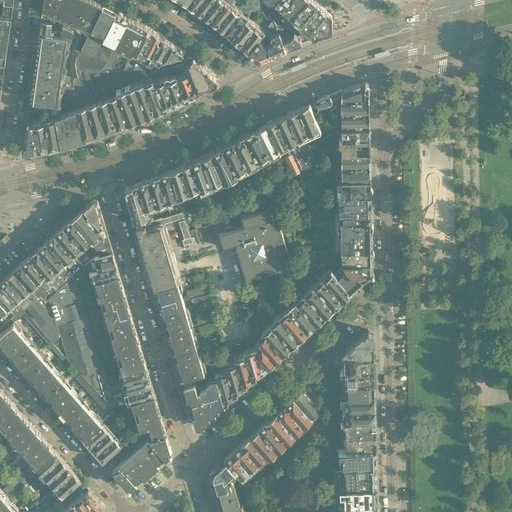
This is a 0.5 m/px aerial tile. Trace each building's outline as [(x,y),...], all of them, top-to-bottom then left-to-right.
[(13,0),(3,0),(2,13),(12,14),(13,0)] [(43,0),(43,7),(91,27),(102,3),(96,0),(43,0)] [(189,0),(187,3),(194,8),(201,0),(189,0)] [(201,0),(194,8),(202,14),(213,0),(201,0)] [(210,19),(225,0),(213,0),(202,14),(210,19)] [(217,25),(234,4),(233,3),(236,0),(225,0),(210,19),(217,25)] [(283,9),(289,0),(274,0),(273,2),(282,8),(283,9)] [(303,0),(289,0),(283,9),(292,16),(303,0)] [(300,23),(317,3),(313,0),(303,0),(292,16),(291,16),(296,20),(300,23)] [(116,9),(102,3),(91,27),(81,47),(95,54),(102,38),(114,44),(115,42),(128,15),(116,9)] [(310,30),(326,10),(317,3),(300,23),(299,25),(302,28),(297,34),(294,31),(290,36),(285,31),(282,32),(280,29),(279,31),(286,47),(301,41),(312,36),(310,30)] [(234,4),(217,25),(224,30),(241,9),(234,4)] [(123,46),(115,42),(114,44),(102,38),(95,54),(81,47),(91,27),(43,7),(41,17),(47,18),(54,20),(53,27),(54,27),(53,33),(66,35),(57,102),(55,114),(76,107),(87,104),(97,100),(107,96),(118,93),(116,89),(126,85),(134,82),(138,80),(134,70),(132,70),(130,71),(127,70),(127,66),(123,66),(123,70),(112,69),(112,68),(123,46)] [(300,23),(296,20),(291,16),(292,16),(283,9),(282,8),(278,14),(276,12),(272,17),(273,18),(279,31),(280,29),(282,32),(285,31),(290,36),(294,31),(297,34),(302,28),(299,25),(300,23)] [(241,9),(224,30),(231,36),(248,15),(241,9)] [(332,15),(326,10),(310,30),(312,36),(332,29),(332,15)] [(0,61),(5,62),(12,14),(2,13),(0,12),(0,61)] [(131,50),(145,24),(128,15),(115,42),(123,46),(131,50)] [(248,15),(231,36),(240,43),(256,22),(248,15)] [(57,102),(66,35),(53,33),(54,27),(53,27),(54,20),(47,18),(41,17),(30,99),(57,102)] [(286,47),(279,31),(273,18),(267,26),(269,30),(278,51),(286,47)] [(259,37),(260,36),(261,36),(265,31),(265,29),(256,22),(240,43),(247,50),(259,37)] [(154,29),(145,24),(131,50),(139,55),(140,56),(154,29)] [(162,34),(154,29),(140,56),(148,60),(162,34)] [(278,51),(269,30),(265,31),(267,41),(267,43),(271,54),(278,51)] [(172,41),(162,34),(148,60),(151,62),(153,58),(159,62),(161,58),(172,41)] [(259,37),(247,50),(250,52),(257,58),(261,59),(271,54),(267,43),(259,37)] [(186,51),(172,41),(161,58),(162,59),(180,53),(183,56),(186,51)] [(185,60),(188,70),(196,91),(201,89),(203,88),(205,87),(216,81),(217,76),(190,53),(185,60)] [(185,96),(177,74),(174,66),(173,66),(172,62),(160,67),(164,76),(174,102),(185,96)] [(146,75),(144,69),(146,70),(149,64),(145,63),(142,69),(140,70),(139,70),(142,76),(146,75)] [(489,79),(493,81),(493,79),(501,83),(506,73),(498,69),(499,67),(496,66),(494,70),(489,67),(486,73),(491,75),(489,79)] [(188,70),(177,74),(185,96),(196,91),(188,70)] [(174,102),(164,76),(154,80),(164,106),(174,102)] [(164,106),(154,80),(153,77),(144,81),(155,110),(163,107),(164,106)] [(155,110),(144,81),(143,81),(142,78),(138,80),(134,82),(146,113),(155,110)] [(365,80),(342,89),(330,94),(333,102),(342,99),(369,98),(368,83),(365,80)] [(146,113),(134,82),(126,85),(137,116),(146,113)] [(137,116),(126,85),(116,89),(118,93),(128,120),(137,116)] [(128,120),(118,93),(107,96),(116,125),(128,120)] [(330,94),(317,99),(319,106),(333,102),(330,94)] [(116,125),(107,96),(97,100),(105,129),(116,125)] [(369,98),(342,99),(342,112),(369,111),(369,98)] [(314,108),(319,106),(317,99),(311,102),(314,108)] [(97,100),(87,104),(94,133),(105,129),(97,100)] [(309,103),(297,108),(309,134),(320,130),(309,103)] [(87,104),(76,107),(82,137),(94,133),(87,104)] [(82,137),(76,107),(55,114),(59,144),(82,137)] [(297,108),(291,110),(285,113),(297,137),(298,139),(309,134),(297,108)] [(26,152),(37,149),(34,120),(33,120),(33,110),(29,110),(23,149),(26,152)] [(369,124),(369,111),(342,112),(342,119),(340,119),(340,124),(341,125),(342,125),(369,124)] [(276,118),(302,170),(303,172),(311,165),(298,139),(297,137),(285,113),(276,118)] [(55,114),(44,117),(49,146),(59,144),(55,114)] [(49,146),(44,117),(37,119),(37,116),(34,117),(34,120),(37,149),(49,146)] [(266,123),(278,147),(281,151),(283,156),(292,174),(293,174),(295,177),(299,174),(298,172),(302,170),(276,118),(268,121),(266,123)] [(278,147),(266,123),(255,129),(270,157),(270,156),(281,151),(278,147)] [(369,124),(342,125),(341,125),(342,132),(340,132),(340,138),(370,137),(369,124)] [(253,129),(244,134),(259,162),(263,160),(270,157),(255,129),(253,129)] [(259,162),(244,134),(233,140),(248,168),(253,165),(255,169),(261,166),(259,162)] [(370,137),(340,138),(338,138),(339,143),(342,143),(342,152),(370,152),(370,137)] [(237,174),(239,173),(241,177),(250,173),(248,168),(233,140),(228,143),(222,145),(237,174)] [(222,145),(216,148),(211,151),(224,180),(234,175),(236,179),(240,178),(237,174),(222,145)] [(201,155),(213,185),(220,206),(209,209),(213,223),(230,218),(226,200),(232,199),(224,180),(211,151),(201,155)] [(370,165),(370,152),(342,152),(340,152),(340,158),(341,166),(370,165)] [(213,185),(201,155),(191,160),(201,187),(202,190),(213,185)] [(270,157),(263,160),(268,168),(275,165),(270,156),(270,157)] [(191,160),(181,164),(190,192),(201,187),(191,160)] [(181,164),(170,169),(178,194),(178,197),(190,192),(181,164)] [(269,180),(261,166),(255,169),(253,165),(248,168),(257,186),(269,180)] [(370,179),(370,165),(341,166),(341,172),(341,178),(337,178),(337,180),(370,179)] [(178,194),(170,169),(160,173),(168,202),(171,201),(173,207),(180,204),(178,197),(178,194)] [(168,202),(160,173),(148,177),(156,202),(157,205),(168,202)] [(142,180),(138,181),(145,208),(147,207),(150,207),(149,203),(156,202),(148,177),(142,180)] [(371,193),(370,179),(337,180),(337,185),(337,193),(371,193)] [(125,189),(136,224),(150,220),(147,207),(145,208),(138,181),(127,185),(125,189)] [(205,198),(202,190),(201,187),(190,192),(194,202),(205,198)] [(371,206),(371,199),(371,193),(337,193),(330,193),(330,198),(338,198),(338,199),(339,207),(371,206)] [(81,209),(103,233),(104,236),(108,235),(97,199),(94,197),(81,209)] [(219,232),(223,247),(235,243),(246,280),(260,276),(259,272),(264,270),(265,274),(287,268),(283,254),(288,253),(280,224),(275,226),(269,207),(263,209),(262,206),(247,210),(248,214),(241,216),(244,225),(233,228),(232,225),(225,227),(226,230),(219,232)] [(371,206),(339,207),(337,207),(337,212),(339,212),(339,220),(371,220),(371,206)] [(81,209),(71,217),(89,238),(91,239),(97,233),(99,236),(103,233),(81,209)] [(156,220),(158,225),(183,217),(182,212),(156,220)] [(89,238),(71,217),(63,225),(81,246),(82,247),(87,243),(86,241),(89,238)] [(190,236),(188,230),(184,219),(179,221),(184,238),(190,236)] [(371,220),(339,220),(335,221),(336,235),(372,234),(371,220)] [(136,225),(139,234),(154,285),(179,278),(174,261),(176,261),(173,251),(171,251),(165,233),(168,232),(166,226),(151,231),(149,222),(136,225)] [(63,225),(54,232),(72,253),(81,246),(63,225)] [(54,232),(46,240),(64,260),(72,253),(54,232)] [(104,236),(103,233),(99,236),(97,233),(91,239),(93,242),(99,255),(113,251),(108,235),(104,236)] [(372,248),(372,234),(336,235),(336,248),(342,248),(372,248)] [(188,243),(192,241),(191,237),(182,239),(185,248),(190,247),(188,243)] [(46,240),(37,248),(55,268),(64,260),(46,240)] [(37,248),(29,255),(46,275),(55,268),(37,248)] [(308,248),(297,248),(300,262),(308,262),(308,248)] [(372,261),(372,248),(342,248),(342,256),(342,262),(372,261)] [(113,251),(99,255),(93,257),(90,260),(93,269),(116,262),(113,251)] [(102,367),(89,323),(87,316),(87,315),(78,282),(89,270),(93,269),(90,260),(83,265),(72,253),(64,260),(55,268),(67,281),(51,294),(46,289),(53,283),(46,275),(39,282),(32,288),(24,295),(16,302),(9,308),(18,318),(25,311),(52,342),(60,335),(62,342),(55,345),(61,352),(65,351),(67,358),(110,405),(127,400),(125,391),(111,395),(103,367),(102,367)] [(29,255),(21,262),(39,282),(46,275),(29,255)] [(372,261),(342,262),(347,268),(345,270),(344,269),(343,268),(342,268),(341,268),(340,269),(339,269),(339,270),(338,270),(338,271),(338,272),(338,273),(338,274),(339,275),(337,276),(351,291),(372,272),(372,261)] [(21,262),(14,268),(32,288),(39,282),(21,262)] [(116,262),(93,269),(89,270),(92,280),(95,279),(96,279),(119,272),(116,262)] [(32,288),(14,268),(6,275),(24,295),(32,288)] [(351,291),(337,276),(331,268),(322,276),(342,299),(351,291)] [(96,279),(95,279),(98,288),(122,281),(119,272),(96,279)] [(24,295),(6,275),(0,280),(0,282),(16,302),(24,295)] [(342,299),(322,276),(313,284),(333,307),(342,299)] [(181,277),(179,278),(154,285),(154,287),(165,322),(188,316),(177,280),(181,279),(181,277)] [(122,281),(98,288),(107,317),(130,310),(122,281)] [(0,297),(7,306),(9,308),(16,302),(0,282),(0,297)] [(333,307),(313,284),(304,292),(324,315),(333,307)] [(186,291),(188,297),(206,291),(204,285),(186,291)] [(90,291),(84,293),(88,308),(94,306),(90,291)] [(324,315),(304,292),(295,300),(316,322),(324,315)] [(209,294),(190,299),(192,305),(210,300),(209,294)] [(316,322),(295,300),(287,307),(307,330),(316,322)] [(282,311),(279,314),(278,315),(299,337),(307,330),(287,307),(282,311)] [(102,331),(95,309),(89,311),(95,333),(102,331)] [(136,328),(133,319),(130,310),(107,317),(112,335),(136,328)] [(196,317),(198,323),(216,318),(214,312),(196,317)] [(64,356),(27,314),(24,317),(61,358),(64,356)] [(299,337),(278,315),(270,322),(290,345),(299,337)] [(188,316),(165,322),(173,350),(196,344),(188,316)] [(11,317),(0,327),(0,332),(14,320),(11,317)] [(13,321),(0,333),(0,342),(8,352),(26,336),(13,321)] [(217,321),(198,326),(200,332),(218,327),(217,321)] [(290,345),(270,322),(262,329),(264,331),(282,352),(290,345)] [(146,364),(141,347),(136,328),(112,335),(122,371),(146,364)] [(374,355),(373,331),(368,329),(343,351),(344,353),(352,353),(352,355),(374,355)] [(282,352),(264,331),(261,334),(257,337),(260,340),(260,343),(256,346),(261,371),(274,359),(282,352)] [(65,379),(45,357),(26,336),(8,352),(47,395),(65,379)] [(104,337),(97,339),(104,361),(110,359),(104,337)] [(236,341),(219,346),(220,350),(237,345),(236,341)] [(196,344),(173,350),(181,377),(204,371),(196,344)] [(261,371),(256,346),(248,348),(244,349),(245,351),(245,352),(245,353),(251,376),(256,375),(256,372),(261,371)] [(374,368),(374,355),(352,355),(352,353),(344,353),(343,351),(343,368),(345,368),(374,368)] [(251,376),(245,353),(245,352),(233,355),(235,361),(236,361),(242,385),(247,384),(246,381),(252,379),(251,376)] [(242,385),(236,361),(235,361),(229,362),(225,364),(225,366),(226,369),(233,393),(238,392),(237,389),(243,387),(242,385)] [(146,364),(122,371),(126,382),(149,375),(146,364)] [(374,381),(374,368),(345,368),(343,368),(341,368),(341,374),(342,374),(342,381),(374,381)] [(211,369),(182,377),(183,382),(212,374),(211,369)] [(215,372),(216,377),(224,401),(229,400),(228,397),(234,395),(233,393),(226,369),(215,372)] [(110,406),(80,372),(75,377),(105,410),(110,406)] [(126,382),(128,390),(128,391),(152,384),(149,375),(126,382)] [(196,386),(195,381),(183,385),(195,425),(199,426),(206,419),(206,418),(210,416),(209,414),(215,412),(214,410),(219,408),(218,405),(224,404),(224,401),(216,377),(209,379),(210,381),(206,382),(207,385),(202,387),(201,385),(196,386)] [(83,400),(65,379),(47,395),(66,416),(83,400)] [(375,394),(374,381),(342,381),(342,388),(340,388),(340,394),(375,394)] [(152,384),(128,391),(128,390),(125,391),(127,400),(128,401),(132,400),(155,393),(152,384)] [(0,387),(0,421),(17,406),(0,387)] [(302,387),(293,395),(312,417),(322,409),(302,387)] [(155,393),(132,400),(140,427),(149,424),(163,421),(155,393)] [(375,406),(375,394),(340,394),(340,400),(342,400),(342,407),(375,406)] [(293,395),(284,403),(303,425),(312,417),(293,395)] [(83,400),(66,416),(84,438),(102,422),(83,400)] [(284,403),(275,411),(294,433),(303,425),(284,403)] [(17,406),(0,421),(0,423),(18,444),(36,428),(17,406)] [(375,420),(375,406),(342,407),(343,414),(341,414),(341,421),(346,421),(375,420)] [(295,434),(294,433),(275,411),(266,419),(286,441),(288,439),(290,442),(295,437),(293,435),(295,434)] [(286,441),(266,419),(258,426),(278,449),(280,452),(289,444),(286,441)] [(375,420),(346,421),(346,425),(347,425),(347,434),(376,434),(375,420)] [(163,421),(149,424),(152,435),(166,432),(163,421)] [(102,422),(84,438),(91,445),(109,429),(102,422)] [(278,449),(258,426),(249,434),(268,456),(269,456),(271,455),(273,457),(278,452),(276,450),(278,449)] [(108,460),(142,430),(139,427),(133,432),(130,435),(105,457),(108,460)] [(55,449),(36,428),(18,444),(37,465),(55,449)] [(109,429),(91,445),(97,452),(115,436),(109,429)] [(171,448),(166,432),(152,435),(150,437),(149,436),(139,444),(156,464),(170,452),(171,448)] [(142,434),(128,447),(131,450),(145,437),(142,434)] [(249,434),(241,442),(260,463),(268,456),(249,434)] [(376,447),(376,434),(347,434),(346,434),(347,438),(343,438),(343,448),(348,448),(376,447)] [(115,436),(97,452),(103,458),(121,443),(115,436)] [(241,442),(232,449),(252,470),(260,463),(241,442)] [(131,486),(156,464),(139,444),(112,468),(127,486),(128,486),(131,486)] [(300,453),(305,448),(301,444),(296,450),(300,453)] [(376,463),(376,447),(348,448),(343,448),(335,448),(335,456),(339,456),(340,464),(376,463)] [(55,449),(37,465),(43,472),(61,456),(55,449)] [(126,449),(112,461),(115,464),(129,452),(126,449)] [(224,457),(238,473),(243,478),(252,470),(232,449),(224,457)] [(61,456),(43,472),(50,479),(68,463),(61,456)] [(237,493),(233,477),(238,473),(224,457),(211,469),(209,473),(213,485),(217,499),(237,493)] [(23,458),(2,477),(2,478),(0,479),(0,480),(3,484),(27,463),(23,458)] [(16,476),(20,480),(37,498),(40,495),(23,477),(35,467),(31,463),(16,476)] [(68,463),(50,479),(56,486),(74,470),(68,463)] [(376,463),(340,464),(334,465),(334,476),(340,476),(340,486),(377,485),(376,463)] [(73,485),(80,478),(74,470),(56,486),(54,488),(61,495),(73,485)] [(16,476),(2,489),(5,493),(20,480),(16,476)] [(81,493),(88,487),(80,478),(73,485),(81,493)] [(377,501),(377,485),(340,486),(338,486),(338,493),(335,493),(335,502),(340,502),(377,501)] [(88,487),(81,493),(97,511),(101,511),(105,509),(105,505),(88,487)] [(0,511),(12,511),(17,509),(0,490),(0,511)] [(272,492),(276,506),(281,504),(277,490),(272,492)] [(97,511),(81,493),(73,500),(83,511),(97,511)] [(237,493),(217,499),(220,509),(240,503),(237,493)] [(44,496),(39,501),(45,507),(50,502),(44,496)] [(253,508),(259,506),(256,497),(251,499),(253,508)] [(83,511),(73,500),(66,507),(70,511),(83,511)] [(377,511),(377,501),(340,502),(340,510),(341,510),(341,511),(377,511)] [(244,511),(241,503),(240,503),(220,509),(221,511),(244,511)]
